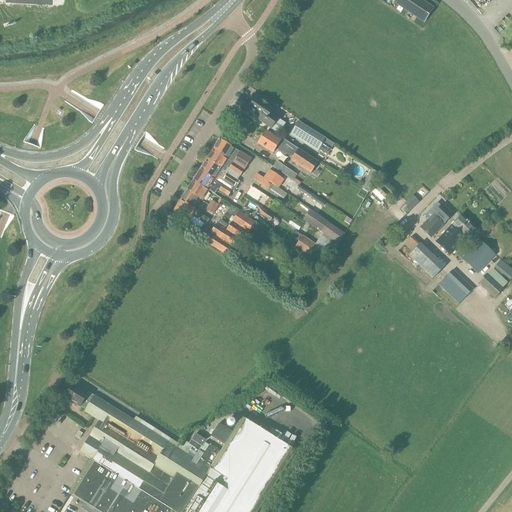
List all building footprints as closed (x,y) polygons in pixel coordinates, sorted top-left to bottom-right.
[(433,8),(421,0),(397,0),(395,3),(423,22),(433,8)] [(261,101),(257,99),(257,98),(255,101),(254,101),(253,102),(252,103),(251,104),(251,105),(251,106),(251,107),(249,110),(250,110),(251,111),(250,111),(255,115),(256,114),(261,117),(259,120),(260,120),(271,128),(278,119),(277,118),(277,119),(270,114),(273,109),(268,106),(269,105),(262,101),(261,101)] [(191,131),(198,133),(202,123),(195,120),(191,131)] [(333,145),(298,123),(290,135),(294,138),(295,136),(326,155),(333,145)] [(279,141),(265,132),(258,144),(272,153),(275,149),(284,154),(285,153),(292,158),(297,150),(281,139),(279,141)] [(213,151),(228,160),(243,170),(250,159),(232,148),(219,141),(213,151)] [(317,163),(297,150),(290,161),(310,174),(317,163)] [(243,170),(228,160),(213,151),(206,161),(225,172),(227,169),(239,177),(243,170)] [(238,180),(225,172),(206,161),(200,171),(223,185),(230,190),(233,186),(234,187),(238,180)] [(264,178),(272,184),(278,188),(285,178),(271,169),(264,178)] [(296,182),(298,180),(292,177),(295,173),(290,170),(286,176),(296,182)] [(371,170),(360,188),(369,193),(379,174),(371,170)] [(230,190),(223,185),(200,171),(193,182),(208,192),(209,190),(214,194),(217,190),(227,196),(231,190),(230,190)] [(272,184),(264,178),(260,184),(269,190),(272,184)] [(205,197),(208,192),(193,182),(187,191),(200,199),(203,200),(205,197)] [(321,207),(324,202),(299,186),(297,189),(310,198),(309,199),(321,207)] [(246,195),(265,205),(269,196),(250,187),(246,195)] [(193,208),(200,199),(187,191),(181,201),(193,208)] [(382,205),(386,201),(379,192),(374,196),(382,205)] [(410,209),(418,202),(413,197),(405,204),(410,209)] [(193,208),(181,201),(174,212),(190,220),(192,216),(205,225),(209,220),(195,211),(195,210),(193,208)] [(208,204),(216,209),(218,206),(211,201),(208,204)] [(213,214),(216,209),(208,204),(205,209),(213,214)] [(433,215),(435,217),(443,225),(452,215),(442,206),(433,215)] [(269,222),(273,217),(259,207),(256,212),(269,222)] [(322,233),(338,244),(345,233),(310,209),(303,220),(322,233)] [(256,223),(238,212),(232,221),(250,233),(256,223)] [(340,213),(336,220),(346,226),(350,219),(340,213)] [(435,217),(433,215),(420,228),(431,238),(443,225),(435,217)] [(435,243),(449,256),(475,228),(460,215),(435,243)] [(297,230),(300,226),(291,218),(288,222),(297,230)] [(248,245),(253,237),(232,222),(226,230),(248,245)] [(236,251),(242,241),(216,224),(204,242),(223,254),(228,258),(234,249),(236,251)] [(389,237),(391,243),(400,241),(399,235),(389,237)] [(306,255),(314,244),(303,236),(295,247),(306,255)] [(434,279),(444,268),(411,237),(404,245),(412,253),(409,256),(434,279)] [(477,273),(495,255),(480,241),(462,259),(477,273)] [(510,281),(511,278),(511,270),(500,261),(494,267),(510,281)] [(458,305),(473,289),(453,270),(438,285),(458,305)] [(502,288),(507,283),(493,270),(488,275),(502,288)] [(495,298),(503,289),(488,276),(480,285),(495,298)] [(85,410),(94,396),(88,392),(86,395),(72,386),(65,397),(85,410)] [(84,503),(81,508),(87,511),(249,511),(290,448),(245,419),(236,435),(218,423),(210,436),(224,445),(219,452),(203,442),(205,440),(194,433),(188,443),(186,442),(183,447),(135,416),(133,420),(94,396),(85,410),(84,412),(99,421),(92,431),(79,452),(93,461),(72,495),(84,503)] [(253,415),(258,409),(248,402),(244,407),(253,415)]
